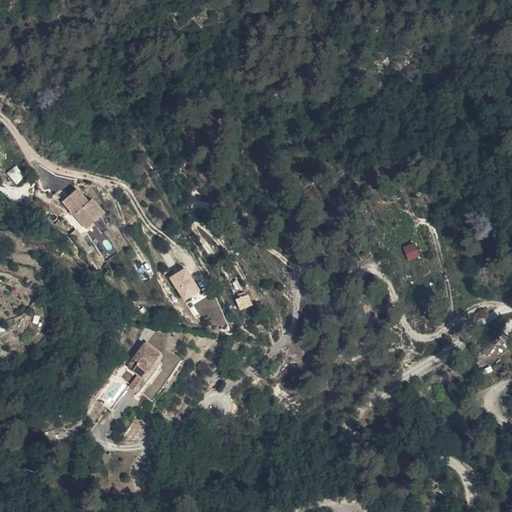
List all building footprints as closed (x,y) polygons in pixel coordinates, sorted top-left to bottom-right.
[(63,202),(88,231),(103,219),(90,204),(78,190),(63,202)] [(108,215),(95,200),(90,204),(103,219),(108,215)] [(48,206),(41,201),(34,210),(41,216),(48,206)] [(408,259),(421,257),(418,241),(405,244),(408,259)] [(185,300),(202,290),(187,265),(170,276),(185,300)] [(238,295),(225,300),(229,312),(243,306),(238,295)] [(123,360),(129,364),(123,373),(131,378),(134,380),(144,365),(150,356),(133,345),(123,360)] [(117,369),(123,373),(129,364),(123,360),(117,369)] [(144,365),(134,380),(140,383),(150,369),(144,365)] [(131,378),(122,390),(131,396),(140,383),(134,380),(131,378)]
